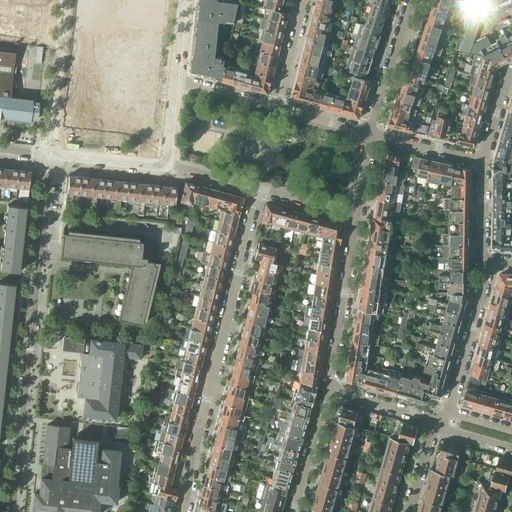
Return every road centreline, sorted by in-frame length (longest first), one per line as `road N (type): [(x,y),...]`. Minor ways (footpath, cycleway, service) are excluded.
road 1 (residential): [(9,511),(49,154)]
road 2 (residential): [(182,511),(256,188)]
road 3 (residential): [(327,389),(355,214)]
road 4 (residential): [(66,0),(49,154)]
road 5 (residential): [(448,411),(482,263)]
road 6 (residential): [(369,133),(413,0)]
road 7 (residential): [(292,511),(327,389)]
